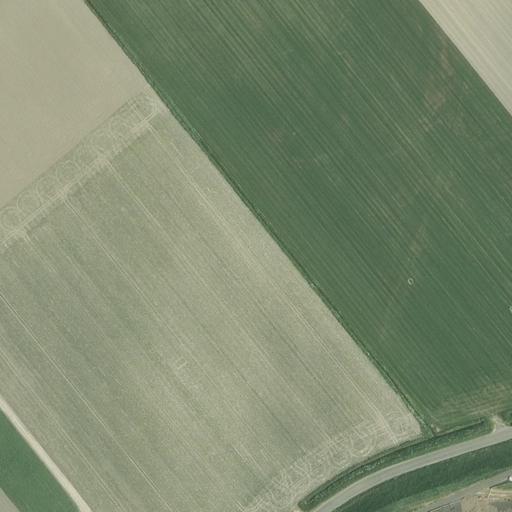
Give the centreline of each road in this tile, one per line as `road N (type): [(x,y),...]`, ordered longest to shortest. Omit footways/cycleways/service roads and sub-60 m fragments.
road 1 (unclassified): [(322,511),(398,468),(511,432)]
road 2 (track): [(0,405),(82,511)]
